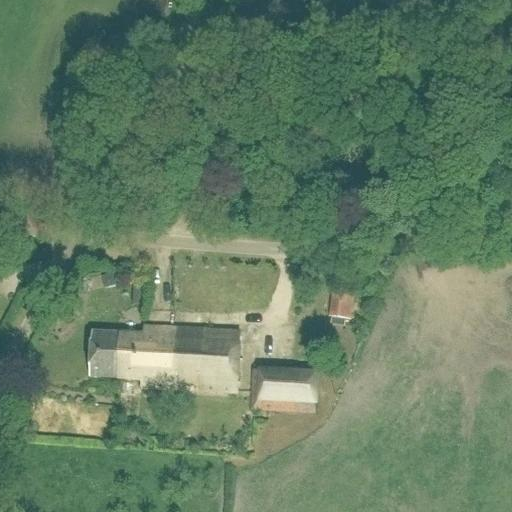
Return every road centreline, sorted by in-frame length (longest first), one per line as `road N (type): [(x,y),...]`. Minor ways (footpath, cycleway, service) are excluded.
road 1 (unclassified): [(185,241),(290,250),(347,241),(511,162)]
road 2 (unclassified): [(0,391),(73,233)]
road 3 (track): [(196,158),(182,29)]
